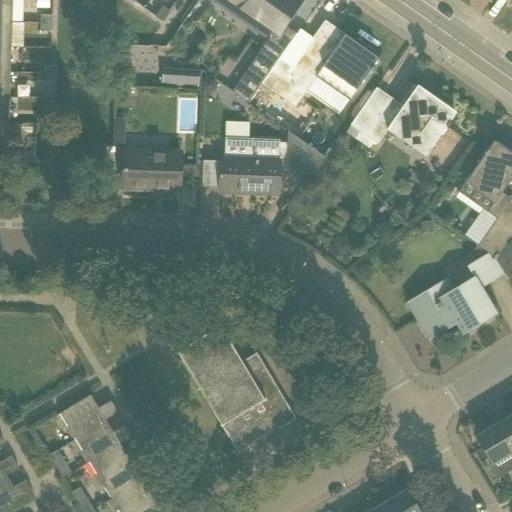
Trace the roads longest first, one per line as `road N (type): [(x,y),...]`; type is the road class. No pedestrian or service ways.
road 1 (residential): [(415,421),(362,335),(296,273),(218,245),(0,238)]
road 2 (residential): [(415,421),(268,511)]
road 3 (tertiary): [(511,82),(395,0)]
